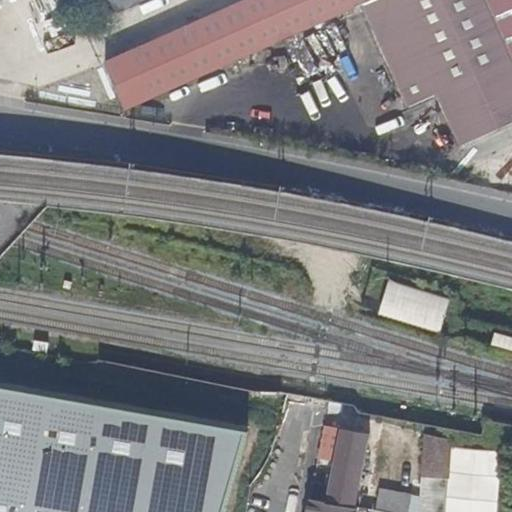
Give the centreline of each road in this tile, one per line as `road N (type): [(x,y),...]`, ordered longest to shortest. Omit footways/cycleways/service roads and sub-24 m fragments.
road 1 (residential): [(511,229),(0,111)]
road 2 (unknown): [(326,321),(321,262),(294,233),(0,158)]
road 3 (unknown): [(2,112),(19,78),(51,54),(184,0)]
road 4 (unknown): [(511,135),(380,200)]
